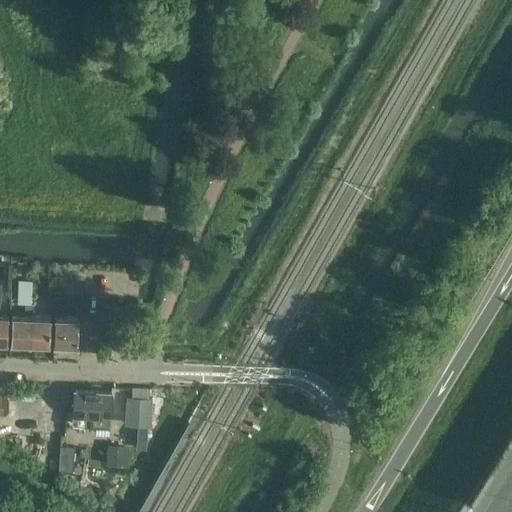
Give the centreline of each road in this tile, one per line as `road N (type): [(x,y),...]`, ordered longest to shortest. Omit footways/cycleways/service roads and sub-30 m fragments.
road 1 (trunk): [(511,265),(366,511)]
road 2 (residential): [(146,374),(0,369)]
